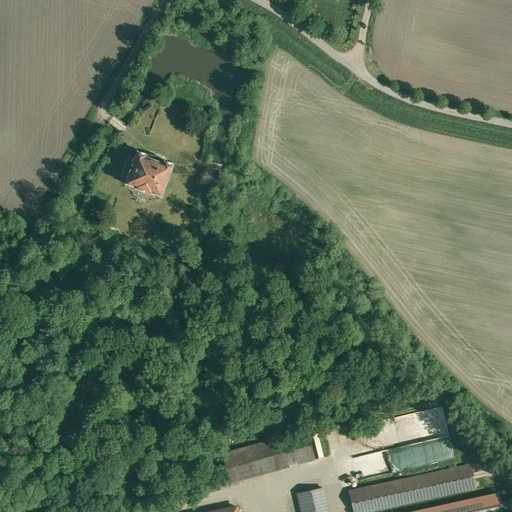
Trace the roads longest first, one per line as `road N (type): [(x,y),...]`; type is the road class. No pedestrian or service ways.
road 1 (unknown): [(90,136),(0,315)]
road 2 (unclassified): [(511,123),(388,96),(351,68)]
